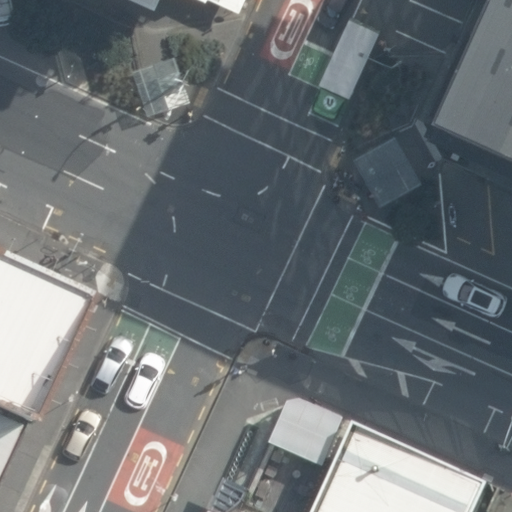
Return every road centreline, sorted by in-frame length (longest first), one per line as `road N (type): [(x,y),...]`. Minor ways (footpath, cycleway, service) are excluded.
road 1 (tertiary): [(92,511),(226,218)]
road 2 (primary): [(511,346),(226,218)]
road 3 (primary): [(226,218),(0,115)]
road 4 (tertiary): [(226,218),(330,0)]
